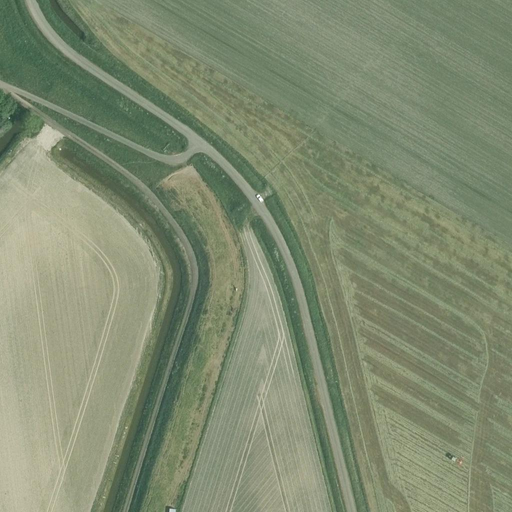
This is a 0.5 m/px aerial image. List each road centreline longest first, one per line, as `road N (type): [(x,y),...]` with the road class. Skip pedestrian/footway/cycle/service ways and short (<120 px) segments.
road 1 (track): [(126,511),(193,297),(194,266),(170,217),(140,185),(0,86)]
road 2 (unclassified): [(353,511),(283,248),(259,203),(199,141)]
road 3 (unclassified): [(199,141),(63,48),(31,0)]
road 4 (unclassified): [(0,84),(156,156),(172,160),(199,141)]
